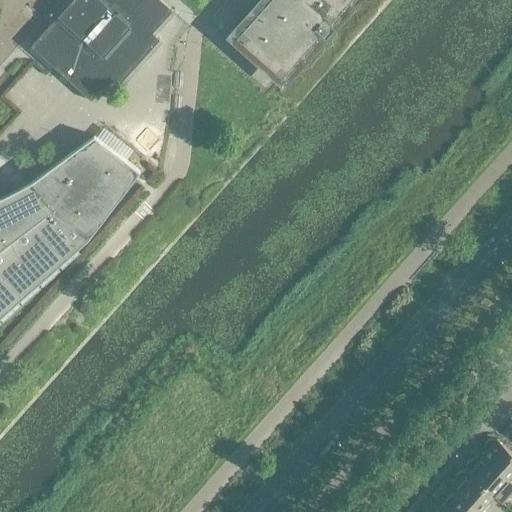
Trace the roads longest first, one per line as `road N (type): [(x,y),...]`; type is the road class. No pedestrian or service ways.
road 1 (secondary): [(511,218),(251,511)]
road 2 (secondary): [(271,511),(511,241)]
